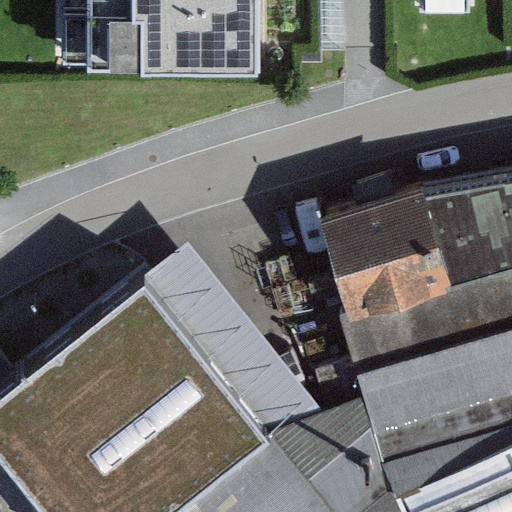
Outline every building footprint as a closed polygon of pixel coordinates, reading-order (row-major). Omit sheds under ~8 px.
[(91,0),(91,47),(256,48),(256,0),(91,0)] [(511,165),(446,182),(467,268),(511,256),(511,165)] [(435,180),(325,210),(351,303),(461,273),(435,180)] [(383,443),(511,407),(511,261),(345,307),(383,443)] [(339,511),(147,267),(0,388),(0,436),(59,511),(339,511)] [(511,511),(511,429),(405,479),(420,511),(511,511)]
